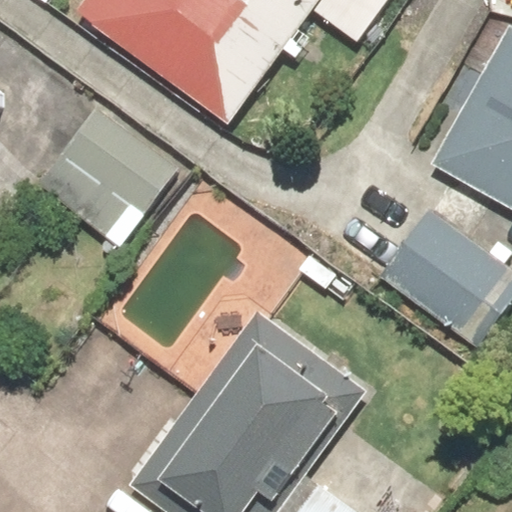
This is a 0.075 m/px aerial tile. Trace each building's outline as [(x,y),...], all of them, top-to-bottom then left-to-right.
[(88,0),(73,23),(231,134),(311,21),(355,53),(392,0),(88,0)] [(431,172),(511,218),(511,34),(509,32),(431,172)] [(97,110),(33,201),(118,261),(177,178),(182,170),(97,110)] [(375,288),(472,356),(511,298),(511,265),(431,208),(375,288)] [(282,511),(287,511),(368,399),(250,316),(130,487),(165,511),(251,511),(262,497),(282,511)] [(301,511),(345,511),(316,492),(301,511)]
